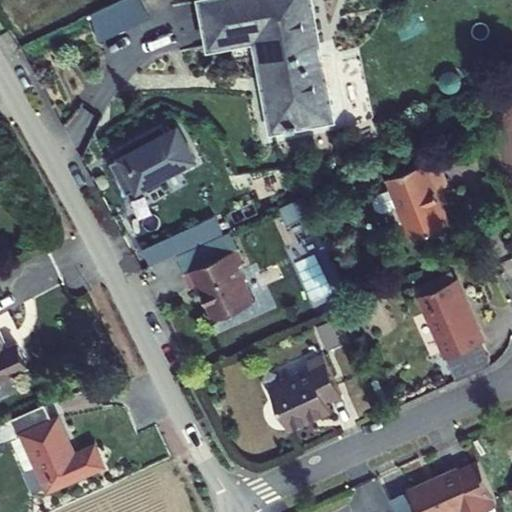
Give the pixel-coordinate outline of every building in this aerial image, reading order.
[(141,0),(118,0),(89,12),(100,38),(149,19),(141,0)] [(256,39),(273,130),(333,118),(310,0),(202,0),(211,47),(256,39)] [(166,179),(163,175),(178,168),(180,171),(197,163),(195,159),(195,158),(178,127),(168,133),(163,124),(118,148),(123,157),(111,163),(128,194),(144,186),(146,190),(166,179)] [(449,185),(438,158),(388,178),(392,189),(378,195),(375,203),(380,211),(385,212),(399,206),(412,238),(449,223),(436,190),(449,185)] [(186,271),(193,286),(200,283),(216,319),(255,301),(239,265),(244,263),(238,248),(186,271)] [(420,295),(448,357),(485,340),(458,278),(420,295)] [(27,364),(17,343),(7,347),(0,332),(0,396),(19,388),(11,371),(27,364)] [(325,354),(309,362),(312,367),(271,386),(290,428),(332,409),(328,401),(343,394),(325,354)] [(0,423),(0,448),(25,437),(38,465),(24,472),(33,492),(47,486),(49,490),(104,465),(95,445),(75,454),(58,417),(52,419),(45,403),(0,423)] [(408,489),(418,511),(478,511),(478,510),(497,502),(478,461),(459,469),(459,467),(408,489)]
